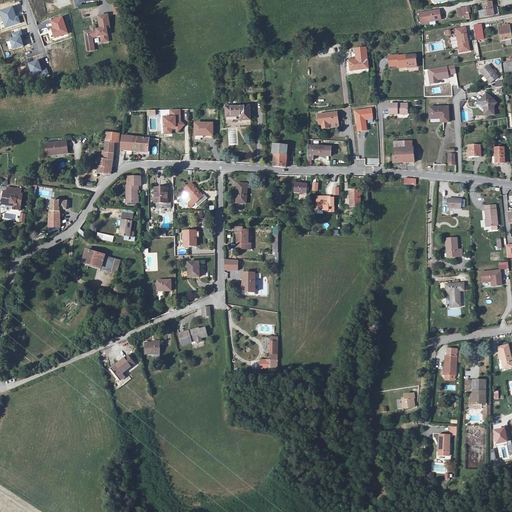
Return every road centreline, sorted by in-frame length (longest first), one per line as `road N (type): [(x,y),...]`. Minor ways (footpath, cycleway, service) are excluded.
road 1 (residential): [(0,389),(217,303),(219,167)]
road 2 (residential): [(219,167),(124,168),(71,232),(9,272),(0,340)]
road 3 (residential): [(511,184),(219,167)]
